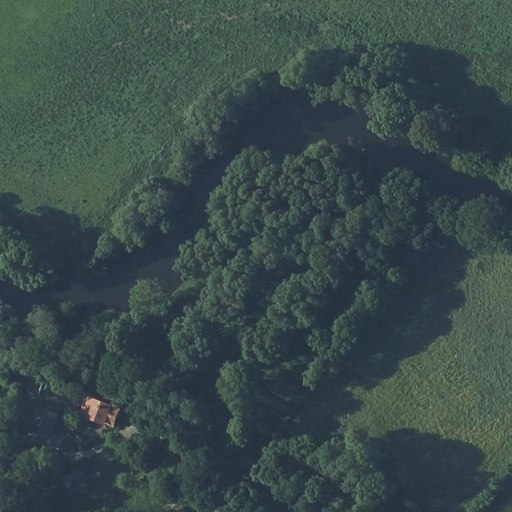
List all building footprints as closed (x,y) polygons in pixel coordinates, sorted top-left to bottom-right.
[(50,382),(57,385),(63,378),(53,374),(50,382)] [(104,403),(90,397),(83,414),(115,426),(121,409),(114,407),(104,403)] [(106,400),(104,403),(114,407),(116,403),(112,401),(114,398),(111,397),(109,401),(106,400)] [(35,426),(43,430),(52,410),(60,414),(64,406),(53,402),(50,410),(44,408),(35,426)] [(53,428),(60,414),(52,410),(43,430),(39,439),(55,446),(60,435),(54,433),(54,431),(53,428)] [(70,464),(66,474),(82,480),(86,471),(70,464)]
